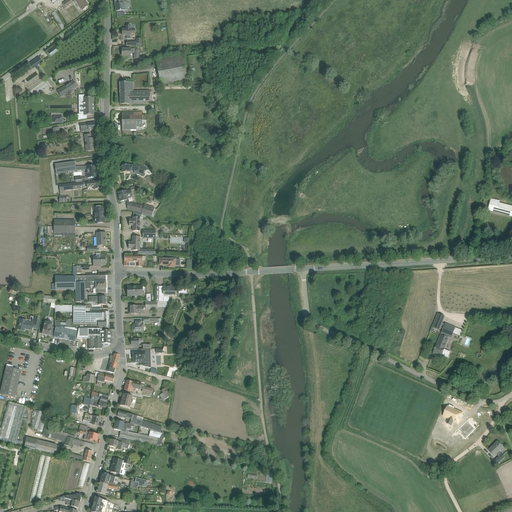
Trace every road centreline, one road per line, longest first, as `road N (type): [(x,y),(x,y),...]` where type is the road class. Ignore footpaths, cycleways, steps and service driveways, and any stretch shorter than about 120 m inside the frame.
road 1 (tertiary): [(117,273),(105,0)]
road 2 (unclassified): [(504,399),(479,400),(313,323),(303,268)]
road 3 (tertiary): [(117,273),(303,268)]
road 4 (tertiary): [(122,364),(84,511)]
road 5 (track): [(504,399),(481,439),(447,467),(445,482),(460,511)]
road 6 (tertiary): [(303,268),(439,260)]
road 7 (track): [(309,319),(314,446)]
road 8 (tertiary): [(0,336),(83,354),(121,347)]
road 9 (unclassified): [(439,260),(444,313),(511,316)]
